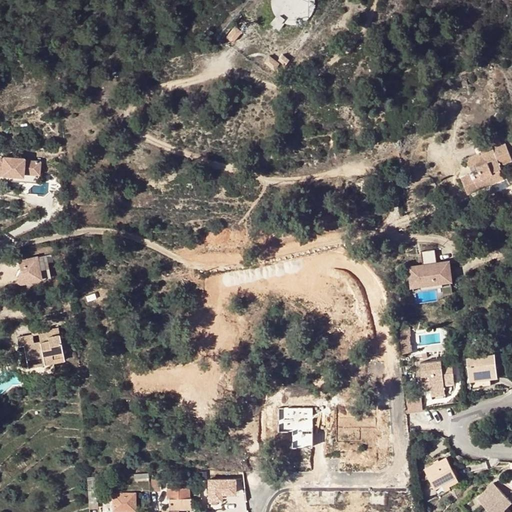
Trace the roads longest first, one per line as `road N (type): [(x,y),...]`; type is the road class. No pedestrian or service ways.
road 1 (track): [(230,50),(212,71),(139,98),(130,109),(133,128),(272,182),(373,173),(388,180),(395,216)]
road 2 (residential): [(395,216),(374,233),(207,270),(123,235),(80,231),(0,249)]
road 3 (unknown): [(255,511),(262,488),(282,475),(390,476),(393,419),(439,416),(457,424)]
road 4 (track): [(375,0),(364,28),(304,82),(277,87),(212,71)]
road 5 (residential): [(511,453),(469,449),(457,424),(470,412),(511,401)]
